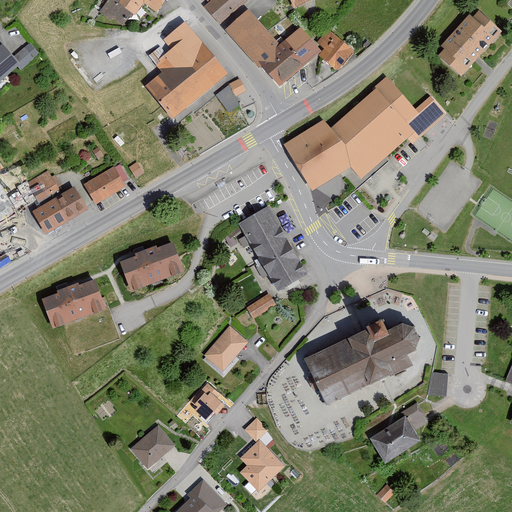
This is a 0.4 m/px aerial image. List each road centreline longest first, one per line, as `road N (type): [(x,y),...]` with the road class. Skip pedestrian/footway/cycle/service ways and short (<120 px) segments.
road 1 (residential): [(342,252),(316,318),(145,511)]
road 2 (secondary): [(0,285),(266,130)]
road 3 (residential): [(363,257),(511,63)]
road 4 (secondary): [(282,122),(357,75),(426,0)]
road 5 (unclassified): [(282,122),(191,0)]
road 6 (tertiary): [(511,271),(363,257)]
road 7 (tertiary): [(342,252),(314,227),(266,130)]
